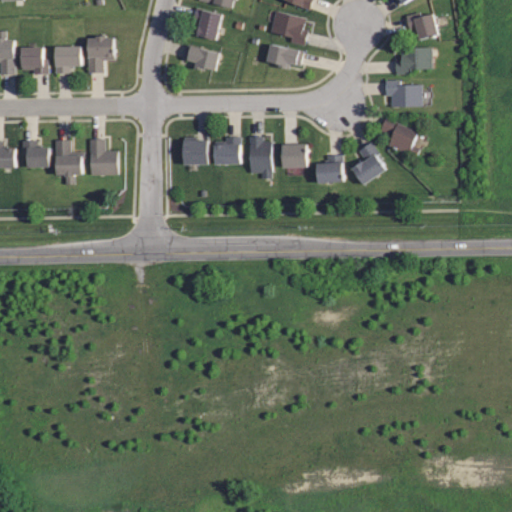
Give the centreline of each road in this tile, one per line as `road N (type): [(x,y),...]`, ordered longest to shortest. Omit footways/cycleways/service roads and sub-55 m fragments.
road 1 (secondary): [(0,255),(511,245)]
road 2 (residential): [(150,104),(320,95),(347,67),(358,23)]
road 3 (residential): [(152,252),(149,70),(165,0)]
road 4 (residential): [(150,104),(0,106)]
